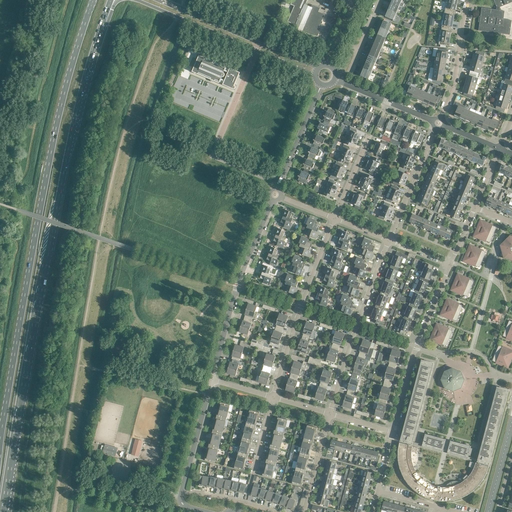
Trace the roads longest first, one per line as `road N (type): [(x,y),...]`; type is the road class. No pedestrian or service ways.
road 1 (trunk): [(4,511),(61,179),(110,0)]
road 2 (trunk): [(92,0),(56,125),(0,437)]
road 3 (tertiary): [(134,0),(314,74)]
road 4 (tertiary): [(211,379),(237,283),(272,200)]
road 5 (residential): [(273,397),(334,218)]
road 6 (residential): [(329,413),(388,240)]
road 7 (tertiary): [(317,68),(159,0)]
road 8 (residential): [(388,240),(435,128)]
road 9 (residential): [(440,117),(468,0)]
